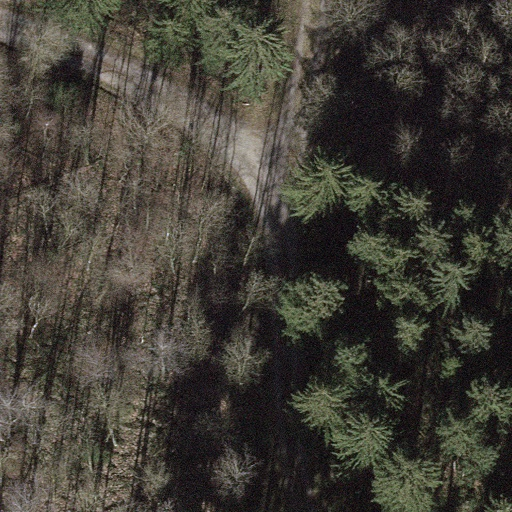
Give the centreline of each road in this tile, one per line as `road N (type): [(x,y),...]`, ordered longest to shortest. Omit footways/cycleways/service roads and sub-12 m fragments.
road 1 (track): [(317,0),(287,317),(287,417),(303,511)]
road 2 (track): [(0,15),(300,149)]
